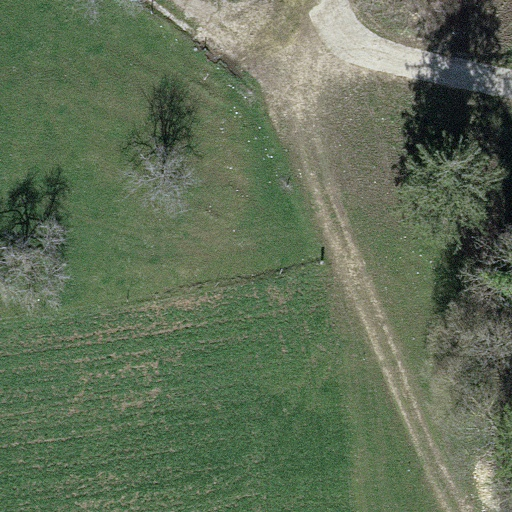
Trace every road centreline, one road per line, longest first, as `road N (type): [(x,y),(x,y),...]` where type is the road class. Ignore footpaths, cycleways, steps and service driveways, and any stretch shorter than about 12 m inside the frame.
road 1 (track): [(462,511),(262,39)]
road 2 (track): [(331,8),(343,31),(381,53),(511,84)]
road 3 (track): [(330,0),(331,8),(262,39),(183,0)]
